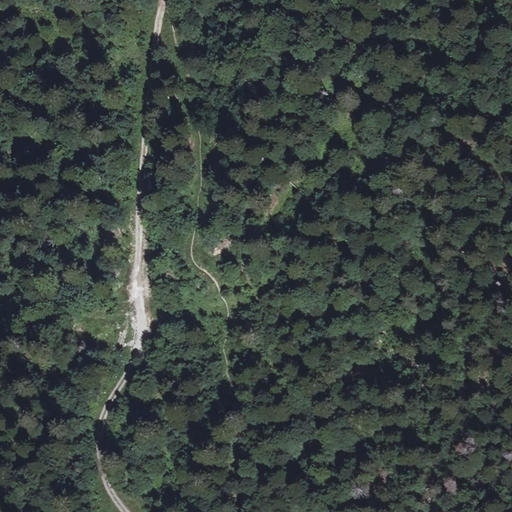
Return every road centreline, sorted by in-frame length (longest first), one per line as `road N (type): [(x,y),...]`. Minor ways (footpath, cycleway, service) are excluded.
road 1 (track): [(162,0),(137,193),(131,352),(98,439),(104,477),(127,511)]
road 2 (track): [(166,0),(201,150),(194,263),(219,276),(230,306),(228,375)]
